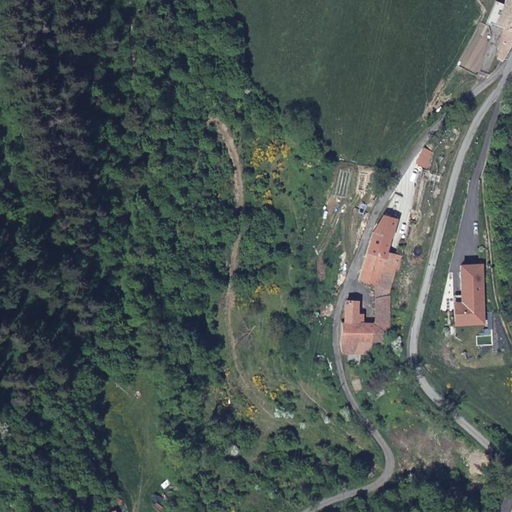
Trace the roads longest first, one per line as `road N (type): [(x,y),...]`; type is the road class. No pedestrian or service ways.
road 1 (unclassified): [(510,65),(422,144),(368,230),(340,300),(335,345),(348,395),(382,442),(387,469),(367,488),(308,511)]
road 2 (unclassified): [(503,511),(511,496),(507,469),(420,379),(413,337),(454,177),(510,65)]
